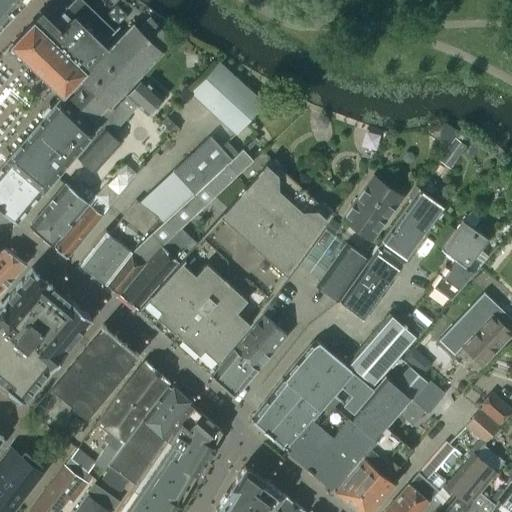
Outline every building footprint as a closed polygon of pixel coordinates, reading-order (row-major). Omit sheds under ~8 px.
[(0,0),(0,30),(13,17),(29,0),(0,0)] [(100,44),(118,26),(117,25),(113,30),(81,0),(72,0),(64,9),(60,5),(47,19),(40,13),(11,44),(62,93),(105,49),(100,44)] [(61,100),(86,126),(160,53),(159,52),(170,40),(149,20),(138,31),(131,25),(61,100)] [(263,103),(218,62),(189,93),(235,135),(263,103)] [(137,91),(123,105),(122,106),(130,112),(141,122),(155,107),(137,91)] [(60,169),(93,131),(86,126),(61,100),(58,98),(0,166),(0,209),(16,223),(61,170),(60,169)] [(109,134),(130,112),(122,106),(123,105),(120,103),(100,125),(103,129),(109,134)] [(120,143),(109,134),(103,129),(78,158),(93,172),(120,143)] [(193,194),(236,153),(227,142),(220,148),(209,136),(171,171),(193,194)] [(251,318),(285,273),(329,213),(287,175),(270,160),(192,247),(137,308),(150,321),(167,336),(168,336),(175,342),(174,342),(191,358),(192,357),(206,370),(248,322),(251,318)] [(157,249),(160,246),(174,232),(175,233),(195,210),(229,177),(226,174),(221,178),(218,175),(192,199),(185,199),(157,232),(154,230),(134,252),(105,284),(118,294),(157,249)] [(371,240),(397,203),(401,197),(372,176),(341,219),(371,240)] [(51,245),(87,204),(91,208),(101,216),(108,208),(94,196),(88,203),(65,183),(30,225),(31,227),(41,236),(51,245)] [(406,260),(420,239),(425,233),(443,207),(418,190),(368,259),(338,302),(363,320),(391,281),(390,281),(405,259),(406,260)] [(131,249),(157,218),(135,200),(109,233),(104,229),(78,262),(80,263),(105,284),(134,252),(131,249)] [(67,258),(101,216),(91,208),(54,249),(67,258)] [(511,215),(508,213),(503,221),(511,227),(511,215)] [(453,259),(432,288),(450,300),(475,273),(490,256),(481,250),(488,240),(461,220),(441,250),(453,259)] [(137,308),(192,247),(184,239),(168,254),(160,246),(157,249),(118,294),(136,308),(137,308)] [(338,302),(368,259),(345,243),(314,285),(338,302)] [(0,290),(24,264),(3,248),(1,250),(0,249),(0,290)] [(0,381),(23,401),(92,318),(46,280),(31,267),(0,304),(0,381)] [(388,313),(348,359),(377,383),(416,337),(417,337),(425,328),(439,312),(422,299),(410,315),(408,313),(400,323),(388,313)] [(491,314),(461,345),(482,365),(511,333),(511,331),(511,320),(498,307),(491,314)] [(264,359),(286,335),(263,314),(233,348),(210,375),(220,383),(224,387),(235,395),(256,369),(264,359)] [(86,416),(137,355),(101,326),(30,410),(57,433),(71,417),(77,409),(86,416)] [(252,414),(249,418),(263,430),(262,430),(271,437),(285,448),(284,449),(285,449),(330,397),(352,414),(373,388),(316,340),(309,344),(281,377),(252,414)] [(142,417),(168,382),(144,361),(95,424),(107,434),(103,439),(109,444),(95,464),(103,470),(108,464),(142,417)] [(410,399),(412,396),(425,382),(408,367),(393,384),(384,376),(373,388),(352,414),(330,397),(285,449),(306,466),(311,470),(334,489),(362,455),(375,441),(387,427),(386,427),(410,399)] [(191,405),(192,404),(168,382),(142,417),(108,464),(134,484),(143,471),(191,405)] [(509,410),(490,393),(479,405),(499,422),(509,410)] [(398,413),(411,423),(423,410),(410,399),(398,413)] [(178,504),(196,473),(197,474),(212,446),(213,444),(211,444),(211,445),(207,442),(215,428),(217,426),(216,426),(216,425),(201,412),(200,412),(192,405),(192,406),(191,405),(143,471),(134,484),(114,511),(173,511),(178,504)] [(498,425),(479,409),(464,426),(483,442),(498,425)] [(368,511),(394,482),(386,475),(395,464),(393,462),(396,458),(401,463),(413,449),(387,427),(375,441),(362,455),(334,489),(342,496),(347,500),(352,505),(361,511),(368,511)] [(418,472),(383,511),(384,511),(417,511),(437,490),(444,482),(432,471),(451,449),(444,443),(418,472)] [(20,457),(10,449),(0,461),(0,511),(6,511),(41,468),(23,453),(20,457)] [(461,511),(475,496),(475,495),(477,492),(495,471),(472,453),(446,486),(460,498),(455,503),(451,500),(441,511),(434,511),(433,511),(461,511)] [(270,511),(283,495),(243,464),(225,494),(222,492),(218,500),(220,502),(213,511),(270,511)] [(55,511),(81,479),(63,465),(26,511),(55,511)] [(511,511),(511,482),(493,506),(488,511),(511,511)] [(91,488),(73,511),(110,511),(114,506),(91,488)] [(488,511),(493,506),(477,492),(475,495),(475,496),(461,511),(488,511)] [(302,511),(304,511),(284,495),(270,511),(302,511)]
